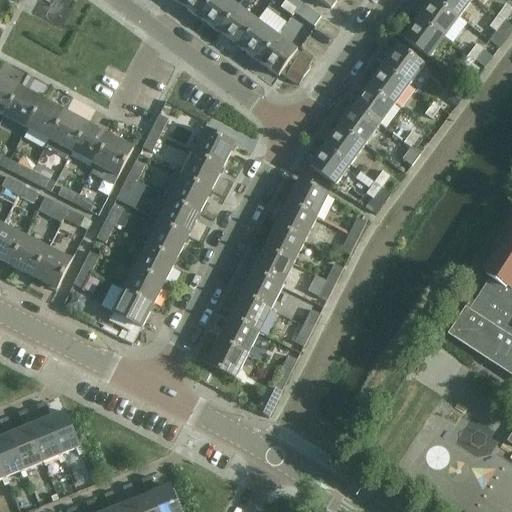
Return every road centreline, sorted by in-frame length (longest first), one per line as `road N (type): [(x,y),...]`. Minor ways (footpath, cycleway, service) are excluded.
road 1 (residential): [(149,391),(291,129)]
road 2 (residential): [(116,0),(291,129)]
road 3 (tertiary): [(149,391),(0,314)]
road 4 (residential): [(291,129),(389,0)]
road 5 (tertiary): [(273,456),(149,391)]
